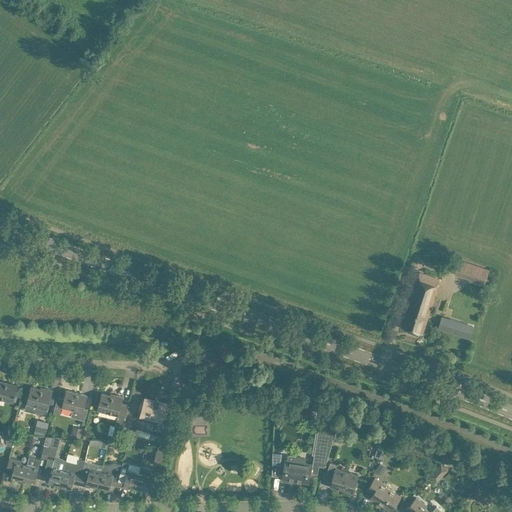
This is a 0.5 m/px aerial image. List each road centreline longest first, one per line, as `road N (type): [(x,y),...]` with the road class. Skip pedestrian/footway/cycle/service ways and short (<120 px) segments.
road 1 (tertiary): [(511,417),(0,226)]
road 2 (residential): [(345,511),(127,508)]
road 3 (residential): [(186,359),(0,359)]
road 4 (residential): [(127,508),(37,509),(0,498)]
